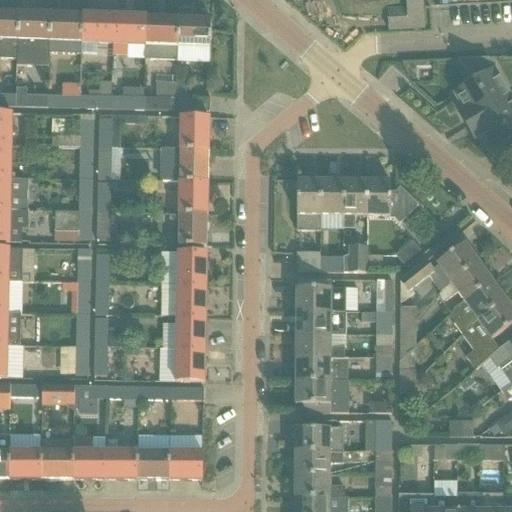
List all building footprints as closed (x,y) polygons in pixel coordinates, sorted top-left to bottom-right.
[(387,11),(388,31),(425,29),(423,0),(406,0),(407,10),(387,11)] [(0,61),(17,62),(17,53),(18,53),(19,14),(0,13),(0,61)] [(49,57),(51,15),(19,14),(18,53),(17,68),(31,69),(32,56),(49,57)] [(50,44),(82,45),(83,16),(51,15),(50,44)] [(113,46),(114,46),(115,18),(83,16),(82,45),(113,46)] [(147,19),(115,18),(114,46),(113,46),(112,58),(127,58),(127,47),(145,47),(146,47),(147,19)] [(145,47),(145,63),(178,64),(178,48),(179,20),(147,19),(146,48),(145,47)] [(178,64),(210,65),(210,50),(211,21),(179,20),(178,48),(178,64)] [(460,93),(453,97),(463,113),(458,115),(466,128),(471,125),(503,106),(493,89),(502,84),(495,71),(473,84),(470,87),(468,84),(458,90),(460,93)] [(48,111),(48,98),(26,97),(26,91),(16,90),(16,97),(16,110),(48,111)] [(48,111),(80,112),(81,92),(69,91),(69,98),(48,98),(48,111)] [(0,109),(16,110),(16,97),(0,96),(0,109)] [(84,112),(112,112),(112,99),(84,98),(84,112)] [(112,112),(145,113),(145,100),(112,99),(112,112)] [(145,113),(177,114),(177,101),(145,100),(145,113)] [(177,114),(210,114),(210,101),(177,101),(177,114)] [(471,125),(466,128),(474,142),(479,139),(479,140),(488,155),(495,151),(497,154),(507,148),(505,145),(511,140),(511,120),(503,106),(471,125)] [(0,148),(12,149),(12,116),(0,116),(0,148)] [(80,150),(94,150),(94,118),(81,118),(81,138),(52,138),(52,149),(80,150)] [(112,151),(120,151),(121,125),(148,126),(148,119),(99,118),(99,150),(112,151)] [(171,119),(171,134),(180,134),(180,152),(209,152),(209,119),(190,119),(180,119),(171,119)] [(0,180),(11,181),(12,149),(0,148),(0,180)] [(80,180),(93,180),(94,150),(80,150),(80,180)] [(98,183),(111,184),(111,183),(120,183),(120,156),(105,156),(105,151),(112,151),(99,150),(98,183)] [(179,184),(208,184),(209,152),(180,152),(161,152),(161,184),(179,184)] [(0,212),(10,213),(28,213),(28,183),(11,183),(11,181),(0,180),(0,212)] [(79,214),(92,214),(93,182),(79,182),(79,214)] [(297,218),(297,232),(321,233),(321,218),(321,183),(297,183),(297,218)] [(321,218),(344,218),(344,183),(321,183),(321,218)] [(343,231),(355,231),(355,218),(367,218),(367,184),(344,183),(344,218),(343,231)] [(179,216),(208,217),(208,184),(179,184),(179,216)] [(395,221),(400,226),(418,208),(400,189),(396,194),(391,194),(391,184),(367,184),(367,218),(390,219),(390,221),(395,221)] [(97,215),(110,215),(111,186),(104,186),(104,187),(98,186),(97,215)] [(0,245),(10,245),(10,213),(0,212),(0,245)] [(55,232),(78,233),(79,243),(92,243),(92,214),(79,214),(55,214),(55,232)] [(97,243),(109,244),(110,215),(97,215),(97,243)] [(179,249),(207,250),(208,217),(179,216),(179,249)] [(402,252),(396,258),(407,271),(413,266),(423,258),(412,244),(402,252)] [(400,305),(401,305),(414,296),(412,292),(429,279),(441,294),(437,298),(445,290),(479,265),(465,246),(437,266),(438,268),(432,272),(427,264),(401,285),(400,305)] [(343,275),(367,275),(367,249),(349,249),(349,257),(343,259),(343,275)] [(0,283),(9,284),(30,285),(30,284),(34,284),(34,252),(0,251),(0,283)] [(78,286),(91,286),(91,252),(79,252),(78,286)] [(177,288),(206,288),(207,256),(178,255),(177,288)] [(297,275),(320,275),(320,259),(320,256),(297,255),(297,275)] [(96,286),(109,287),(109,257),(96,257),(96,286)] [(320,275),(343,275),(343,259),(320,259),(320,275)] [(437,298),(443,306),(458,295),(464,304),(465,304),(492,284),(479,265),(445,290),(437,298)] [(297,282),(297,291),(331,291),(331,282),(297,282)] [(0,316),(8,317),(9,284),(0,283),(0,316)] [(376,315),(393,315),(393,283),(376,283),(376,315)] [(454,326),(462,337),(472,327),(506,302),(492,284),(465,304),(464,304),(453,312),(454,314),(450,317),(455,325),(454,326)] [(77,318),(90,319),(91,286),(78,286),(63,286),(63,294),(72,294),(72,318),(77,318)] [(177,320),(206,320),(206,288),(177,288),(161,288),(161,319),(177,319),(177,320)] [(95,318),(108,318),(109,290),(96,290),(95,318)] [(297,291),(297,314),(331,315),(331,314),(346,315),(358,315),(358,292),(331,291),(297,291)] [(466,359),(475,372),(489,360),(498,352),(499,351),(492,341),(511,326),(511,310),(506,302),(472,327),(462,337),(468,345),(474,353),(466,359)] [(400,321),(416,321),(416,309),(400,309),(400,321)] [(296,338),(331,338),(345,338),(346,315),(331,314),(331,315),(297,314),(296,338)] [(376,338),(393,338),(393,315),(376,315),(376,338)] [(0,348),(7,349),(21,349),(21,317),(8,317),(0,316),(0,348)] [(76,350),(89,351),(90,319),(77,318),(76,350)] [(176,351),(205,352),(206,320),(177,320),(176,351)] [(95,350),(107,350),(108,321),(95,321),(95,350)] [(400,321),(400,364),(416,348),(416,321),(400,321)] [(109,336),(109,349),(126,349),(126,336),(109,336)] [(400,384),(416,384),(416,372),(418,368),(440,347),(430,336),(416,348),(400,364),(400,384)] [(296,338),(296,360),(344,361),(344,349),(331,349),(331,338),(296,338)] [(376,361),(393,361),(393,338),(376,338),(376,361)] [(498,352),(489,360),(497,371),(499,370),(511,386),(511,385),(511,341),(503,348),(499,351),(498,352)] [(76,382),(89,382),(89,351),(76,350),(76,382)] [(94,379),(107,379),(107,350),(95,350),(94,379)] [(176,384),(204,384),(205,352),(176,351),(176,384)] [(296,360),(296,383),(348,384),(348,361),(344,361),(296,360)] [(376,384),(392,384),(393,361),(376,361),(376,384)] [(296,384),(296,407),(304,407),(303,416),(330,416),(330,415),(348,416),(349,397),(330,397),(330,384),(296,384)] [(400,396),(416,396),(416,384),(400,384),(400,396)] [(0,410),(10,411),(11,400),(10,400),(11,387),(0,387),(0,410)] [(10,400),(11,400),(38,401),(38,388),(11,387),(10,400)] [(42,408),(74,408),(75,388),(42,388),(42,408)] [(74,408),(81,408),(81,401),(103,402),(103,389),(75,388),(74,408)] [(125,410),(139,410),(139,403),(138,403),(138,389),(107,389),(107,402),(125,402),(125,410)] [(138,403),(139,403),(168,403),(168,390),(138,389),(138,403)] [(171,403),(204,404),(204,391),(172,391),(171,403)] [(384,406),(384,416),(392,416),(392,405),(384,406)] [(511,414),(494,427),(503,438),(511,431),(511,414)] [(423,420),(415,425),(422,437),(431,431),(423,420)] [(449,423),(449,439),(461,440),(461,423),(449,423)] [(461,440),(473,440),(473,424),(461,423),(461,440)] [(375,432),(375,454),(391,454),(392,424),(366,424),(366,432),(375,432)] [(295,455),(330,455),(330,454),(343,454),(343,431),(295,431),(295,455)] [(0,482),(9,482),(10,453),(10,437),(0,436),(0,482)] [(137,454),(137,483),(169,483),(169,454),(169,439),(137,438),(137,454)] [(169,454),(169,483),(202,483),(202,454),(202,439),(169,439),(169,454)] [(41,482),(73,482),(74,440),(72,440),(72,443),(42,442),(42,453),(41,482)] [(74,440),(73,482),(105,483),(105,454),(93,454),(93,441),(74,440)] [(435,447),(434,464),(457,464),(457,447),(435,447)] [(457,447),(457,464),(480,464),(480,447),(457,447)] [(480,447),(480,464),(503,464),(504,447),(480,447)] [(420,448),(409,449),(409,457),(421,457),(420,448)] [(39,482),(41,482),(42,453),(27,453),(10,453),(10,467),(9,482),(39,482)] [(105,454),(105,483),(137,483),(137,454),(105,454)] [(295,478),(330,478),(330,466),(343,466),(343,454),(330,454),(330,455),(295,455),(295,478)] [(375,454),(375,478),(391,477),(391,454),(375,454)] [(375,501),(391,501),(391,477),(375,478),(375,501)] [(295,501),(345,501),(345,500),(345,488),(330,488),(330,478),(295,478),(295,501)] [(433,482),(432,497),(455,497),(455,483),(433,482)] [(457,511),(480,511),(480,496),(457,495),(457,500),(457,511)] [(503,511),(503,496),(480,496),(480,511),(503,511)] [(294,511),(348,511),(348,500),(345,500),(345,501),(295,501),(294,511)] [(434,511),(457,511),(457,500),(435,500),(435,511),(434,511)] [(375,501),(375,511),(390,511),(391,501),(375,501)]
